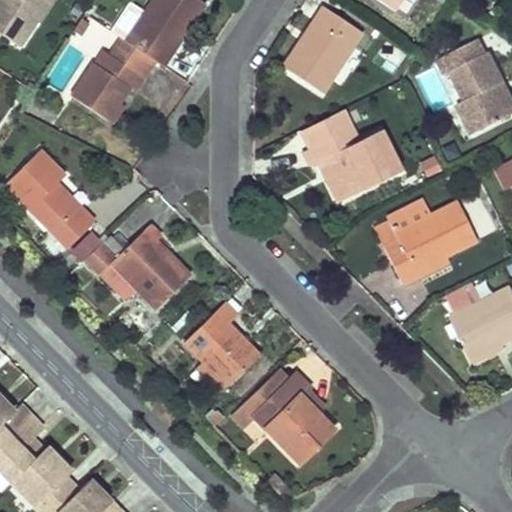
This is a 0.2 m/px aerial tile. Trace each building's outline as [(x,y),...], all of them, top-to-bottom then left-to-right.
[(50,0),(0,0),(0,32),(13,41),(21,27),(34,26),(50,0)] [(198,0),(148,0),(122,40),(153,60),(161,66),(171,51),(167,47),(180,29),(184,31),(202,2),(198,0)] [(399,0),(375,0),(392,11),(399,0)] [(279,67),(318,92),(358,32),(320,7),(279,67)] [(21,27),(13,41),(20,45),(34,26),(21,27)] [(153,60),(122,40),(120,38),(108,54),(103,50),(94,63),(92,61),(69,94),(106,118),(117,101),(127,87),(133,90),(153,60)] [(475,42),(444,57),(464,102),(456,105),(470,134),(507,118),(494,88),(500,85),(486,55),(483,56),(475,42)] [(33,89),(22,82),(13,96),(24,103),(33,89)] [(494,88),(507,118),(511,115),(511,112),(500,85),(494,88)] [(123,105),(117,101),(106,118),(111,122),(123,105)] [(356,138),(341,108),(323,117),(338,147),(356,138)] [(335,201),(396,170),(375,129),(356,138),(338,147),(323,117),(298,129),(307,146),(301,149),(308,164),(314,160),(325,155),(333,173),(323,178),(335,201)] [(37,149),(1,183),(63,249),(91,222),(76,206),(70,211),(49,189),(55,183),(62,176),(37,149)] [(325,155),(314,160),(323,178),(333,173),(325,155)] [(511,159),(492,169),(502,188),(508,185),(511,183),(511,159)] [(76,206),(55,183),(49,189),(70,211),(76,206)] [(420,200),(384,218),(386,221),(392,233),(428,215),(420,200)] [(428,215),(392,233),(386,221),(371,228),(400,285),(415,278),(412,272),(443,256),(474,241),(454,202),(428,215)] [(98,242),(80,259),(94,275),(107,262),(151,309),(186,275),(167,254),(163,258),(149,243),(156,236),(144,224),(111,256),(98,242)] [(443,256),(412,272),(415,278),(447,262),(443,256)] [(511,294),(508,287),(447,318),(468,360),(500,345),(511,338),(511,294)] [(180,314),(154,339),(167,353),(180,341),(198,361),(222,386),(255,353),(225,322),(232,314),(222,302),(193,328),(180,314)] [(501,351),(500,345),(468,360),(471,365),(501,351)] [(222,386),(198,361),(192,366),(216,392),(222,386)] [(275,367),(252,390),(262,401),(285,379),(275,367)] [(252,390),(227,414),(237,424),(248,415),(293,462),(328,428),(313,412),(295,393),(300,388),(303,386),(291,374),(285,379),(262,401),(252,390)] [(295,393),(313,412),(318,408),(300,388),(295,393)] [(0,399),(0,427),(10,438),(31,417),(20,405),(13,413),(0,399)] [(0,471),(10,482),(36,457),(26,446),(32,440),(43,429),(31,417),(10,438),(0,427),(0,471)] [(42,450),(32,440),(26,446),(36,457),(42,450)] [(45,448),(42,450),(50,458),(46,462),(50,466),(56,459),(45,448)] [(36,457),(10,482),(21,494),(25,490),(38,503),(34,507),(38,511),(55,511),(56,511),(78,491),(65,478),(70,473),(56,459),(50,466),(46,462),(50,458),(42,450),(36,457)] [(118,511),(88,481),(78,491),(56,511),(118,511)] [(25,490),(21,494),(34,507),(38,503),(25,490)]
